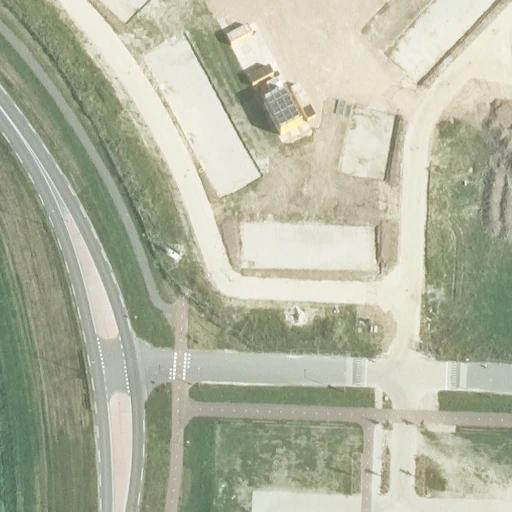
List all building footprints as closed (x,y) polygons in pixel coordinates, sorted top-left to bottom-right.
[(126,0),(102,0),(124,20),(136,9),(126,0)] [(126,0),(136,9),(143,0),(126,0)] [(171,0),(166,0),(163,3),(172,12),(178,6),(171,0)] [(441,0),(440,0),(423,17),(451,44),(468,26),(441,0)] [(478,0),(441,0),(468,26),(486,8),(478,0)] [(388,7),(382,13),(391,22),(391,21),(397,16),(388,7)] [(382,13),(377,19),(386,27),(391,22),(382,13)] [(153,15),(147,20),(148,20),(156,29),(162,23),(153,15)] [(423,17),(406,36),(433,62),(451,44),(423,17)] [(147,20),(142,26),(151,34),(156,29),(148,20),(147,20)] [(212,32),(201,37),(205,44),(216,39),(212,32)] [(406,36),(388,54),(415,81),(433,62),(406,36)] [(182,38),(147,56),(155,71),(190,53),(182,38)] [(216,39),(205,44),(209,51),(219,46),(216,39)] [(190,53),(155,71),(162,85),(197,66),(190,53)] [(227,59),(216,65),(220,72),(231,66),(227,59)] [(197,66),(162,85),(170,99),(204,80),(197,66)] [(231,66),(220,72),(224,79),(235,74),(231,66)] [(204,80),(170,99),(177,112),(211,94),(204,80)] [(241,87),(231,92),(234,99),(245,94),(241,87)] [(211,94),(177,112),(184,126),(219,108),(211,94)] [(245,94),(234,99),(238,106),(249,101),(245,94)] [(219,108),(184,126),(192,140),(226,122),(219,108)] [(354,113),(350,133),(389,140),(389,139),(388,139),(392,120),(354,113)] [(256,114),(245,120),(249,127),(260,121),(256,114)] [(326,115),(324,127),(332,129),(334,117),(326,115)] [(260,121),(249,127),(253,134),(263,128),(260,121)] [(226,122),(192,140),(199,154),(233,135),(226,122)] [(324,127),(321,139),(329,141),(332,129),(324,127)] [(350,133),(347,151),(385,159),(389,140),(350,133)] [(233,135),(199,154),(206,167),(241,149),(233,135)] [(271,142),(260,147),(264,154),(274,149),(271,142)] [(320,146),(318,158),(326,160),(328,148),(320,146)] [(241,149),(206,167),(214,181),(248,163),(241,149)] [(274,149),(264,154),(268,162),(278,156),(274,149)] [(347,151),(343,171),(380,179),(384,160),(385,160),(385,159),(347,151)] [(248,163),(214,181),(221,196),(256,177),(248,163)] [(256,192),(255,204),(264,204),(264,192),(256,192)] [(264,192),(264,204),(272,205),(272,192),(264,192)] [(287,193),(287,205),(295,205),(295,193),(287,193)] [(295,193),(295,205),(303,206),(303,194),(295,193)] [(350,193),(349,206),(357,206),(358,194),(350,193)] [(318,194),(318,206),(326,207),(326,195),(318,194)] [(358,194),(357,206),(365,206),(366,194),(358,194)] [(326,195),(326,207),(334,207),(334,195),(326,195)] [(246,226),(245,265),(246,265),(261,266),(263,227),(246,226)] [(263,227),(261,266),(277,266),(278,227),(263,227)] [(278,227),(277,266),(292,267),(294,228),(278,227)] [(294,228),(292,267),(308,267),(309,228),(294,228)] [(309,228),(308,267),(323,268),(325,229),(309,228)] [(325,229),(323,268),(339,269),(341,230),(325,229)] [(341,230),(339,269),(355,269),(356,230),(341,230)] [(356,230),(355,269),(371,270),(372,231),(356,230)]
